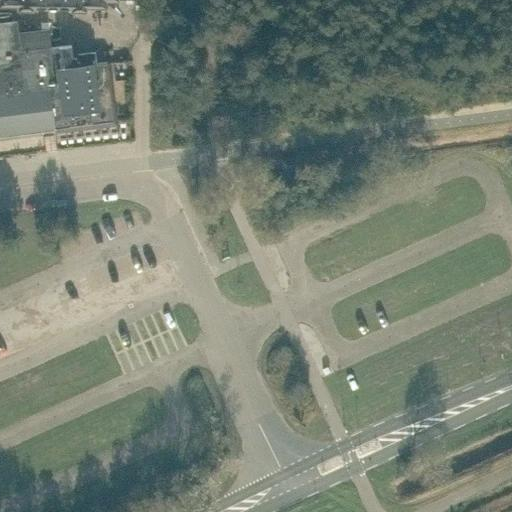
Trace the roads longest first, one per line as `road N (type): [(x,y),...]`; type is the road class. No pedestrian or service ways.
road 1 (unclassified): [(283,474),(171,222),(148,188)]
road 2 (tertiary): [(511,383),(283,474)]
road 3 (tertiary): [(292,495),(511,388)]
road 4 (unclassified): [(0,200),(148,188)]
